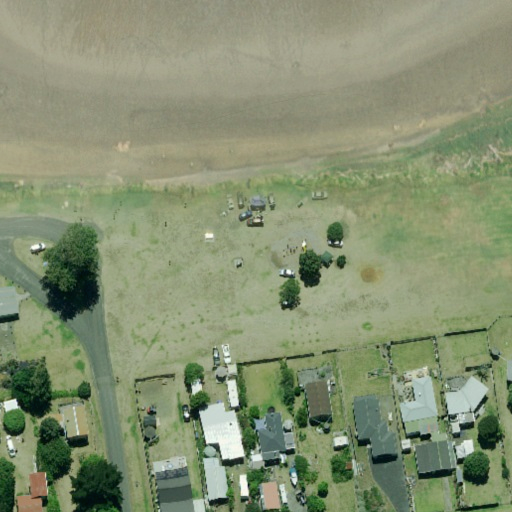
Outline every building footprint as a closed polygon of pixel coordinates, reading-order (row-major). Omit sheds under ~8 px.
[(0,319),(22,316),(17,290),(0,292),(0,319)] [(496,365),(494,355),(471,359),(472,369),(496,365)] [(444,421),(435,381),(417,385),(422,404),(405,408),(412,437),(425,434),(426,438),(451,433),(448,420),(444,421)] [(479,414),(495,394),(479,381),(470,392),(451,399),(455,419),(458,437),(469,435),(467,429),(481,426),(479,414)] [(336,419),(331,387),(309,391),(314,422),(336,419)] [(383,414),(380,398),(357,401),(364,443),(375,442),(378,461),(402,457),(399,436),(391,437),(387,413),(383,414)] [(20,402),(6,406),(8,415),(23,412),(20,402)] [(67,415),(67,420),(47,423),(49,437),(69,434),(71,443),(91,440),(87,412),(67,415)] [(248,459),(239,415),(205,422),(210,448),(223,446),(226,457),(232,455),(233,462),(248,459)] [(270,471),(269,464),(292,460),(290,452),(300,450),(298,436),(289,437),(285,417),(269,419),(271,433),(262,434),(266,457),(256,458),(258,473),(270,471)] [(159,439),(155,420),(145,422),(149,442),(159,439)] [(451,435),(437,437),(439,446),(430,448),(435,475),(445,473),(447,485),(460,483),(451,435)] [(354,447),(353,439),(339,440),(340,449),(354,447)] [(480,460),(478,443),(461,445),(463,462),(480,460)] [(233,501),(228,460),(206,463),(211,503),(233,501)] [(196,511),(190,474),(158,480),(164,511),(196,511)] [(50,502),(47,480),(31,482),(33,500),(20,502),(20,511),(44,511),(43,502),(50,502)] [(281,511),(286,511),(280,485),(264,488),(269,511),(281,511)]
